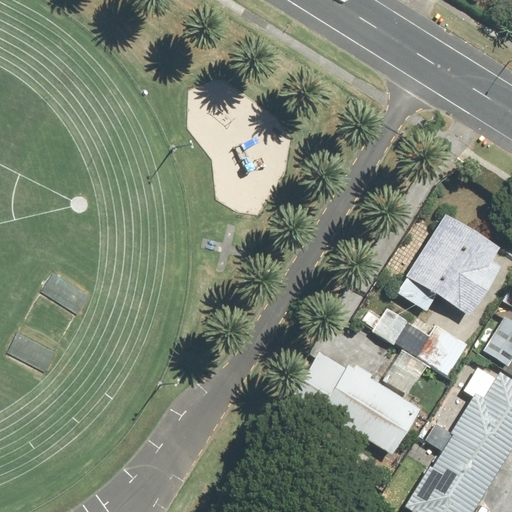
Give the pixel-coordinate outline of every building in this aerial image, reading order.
[(496,249),(441,212),(399,274),(454,311),(469,289),(478,295),(496,270),(486,263),(496,249)] [(49,277),(36,295),(71,317),(83,299),(49,277)] [(14,329),(4,350),(46,369),(56,348),(14,329)] [(425,367),(403,353),(385,380),(407,394),(425,367)] [(407,412),(311,354),(274,416),(300,432),(310,417),(379,458),(407,412)] [(477,400),(468,395),(398,509),(402,511),(467,511),(511,439),(511,386),(492,375),(477,400)]
